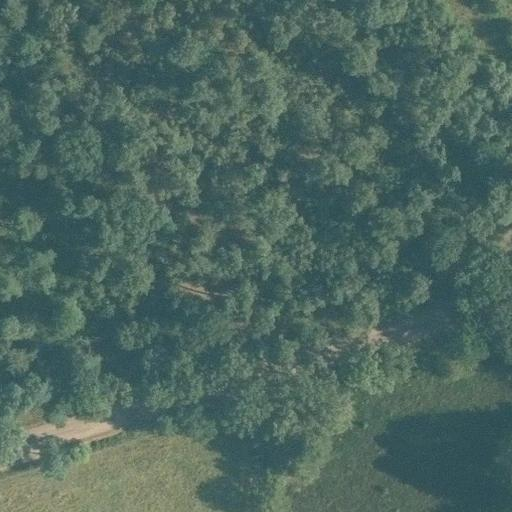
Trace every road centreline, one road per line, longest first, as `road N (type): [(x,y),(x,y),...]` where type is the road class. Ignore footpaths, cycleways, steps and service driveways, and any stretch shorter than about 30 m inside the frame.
road 1 (track): [(0,458),(511,308)]
road 2 (track): [(243,511),(264,381)]
